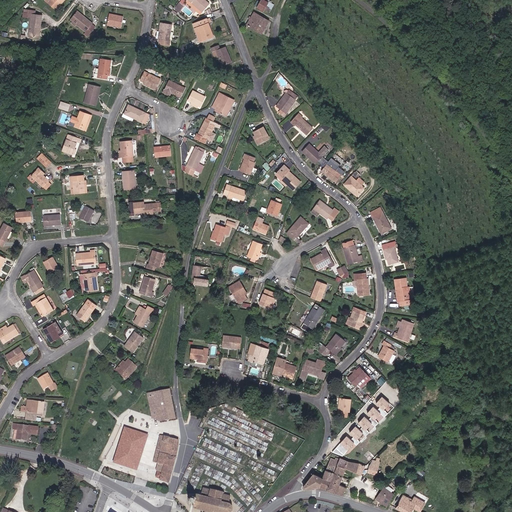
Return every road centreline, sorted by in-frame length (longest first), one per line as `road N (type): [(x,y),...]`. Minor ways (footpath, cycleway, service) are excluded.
road 1 (unclassified): [(164,511),(182,450),(176,350),(189,250),(258,86)]
road 2 (residential): [(360,219),(379,271),(380,311),(321,402)]
road 3 (residential): [(258,86),(297,161),(360,219)]
road 4 (residential): [(113,237),(106,150),(125,87)]
road 5 (residential): [(50,358),(92,331),(111,307),(113,237)]
road 6 (residential): [(113,237),(39,247),(11,280),(13,299)]
